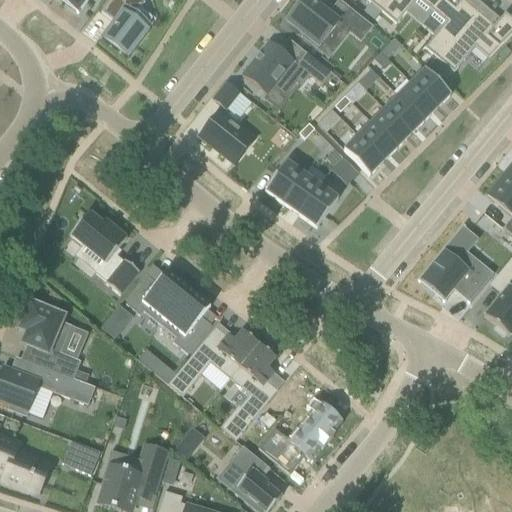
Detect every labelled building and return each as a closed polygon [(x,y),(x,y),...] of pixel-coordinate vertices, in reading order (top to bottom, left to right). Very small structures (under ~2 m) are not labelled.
[(57,0),(77,15),(88,0),(57,0)] [(112,23),(100,39),(127,60),(148,32),(131,20),(145,1),(144,0),(110,0),(100,14),(112,23)] [(306,0),(304,0),(286,23),(302,36),(303,37),(301,39),(317,52),(327,40),(334,46),(346,31),(360,42),(370,29),(371,31),(372,29),(338,2),(337,3),(338,4),(328,17),(326,16),(306,0)] [(367,0),(366,2),(370,5),(380,14),(392,0),(367,0)] [(392,0),(380,14),(395,26),(405,14),(416,1),(431,13),(441,0),(392,0)] [(434,38),(424,50),(432,57),(438,62),(478,15),(462,2),(464,0),(441,0),(431,13),(445,25),(434,38)] [(438,62),(431,71),(445,84),(453,74),(474,49),(487,60),(511,35),(511,21),(504,15),(499,21),(493,28),(478,15),(438,62)] [(269,44),(241,78),(265,98),(272,89),(284,99),(295,84),(300,88),(308,78),(321,88),(331,76),(305,55),(296,66),(269,44)] [(386,48),(379,55),(386,61),(393,54),(386,48)] [(505,48),(497,56),(502,62),(511,54),(505,48)] [(379,55),(374,60),(383,70),(389,65),(386,61),(379,55)] [(432,57),(426,65),(431,71),(438,62),(432,57)] [(424,72),(410,85),(436,111),(450,97),(424,72)] [(364,78),(357,86),(363,92),(370,85),(364,78)] [(225,85),(211,102),(224,112),(225,111),(238,121),(251,105),(225,85)] [(410,85),(397,99),(422,125),(436,111),(410,85)] [(357,86),(350,92),(356,99),(363,92),(357,86)] [(344,99),(333,109),(339,115),(349,104),(344,99)] [(397,99),(383,112),(409,138),(422,125),(397,99)] [(383,112),(370,125),(396,151),(409,138),(383,112)] [(218,114),(198,138),(234,167),(254,142),(218,114)] [(370,125),(357,139),(382,164),(396,151),(370,125)] [(308,126),(298,136),(304,142),(314,132),(308,126)] [(357,139),(343,153),(368,178),(382,164),(357,139)] [(334,152),(325,160),(333,168),(341,159),(334,152)] [(343,161),(334,170),(349,184),(357,176),(343,161)] [(285,164),(264,193),(282,207),(303,177),(285,164)] [(511,182),(505,176),(486,200),(510,220),(502,231),(511,239),(511,182)] [(303,177),(282,207),(297,218),(319,188),(303,177)] [(319,188),(297,218),(316,231),(337,201),(319,188)] [(88,215),(69,238),(82,248),(103,265),(95,275),(106,284),(106,285),(105,286),(119,297),(138,274),(124,262),(123,264),(115,258),(120,253),(118,251),(126,241),(104,223),(101,226),(88,215)] [(419,280),(417,282),(419,284),(420,283),(442,302),(442,303),(444,304),(445,302),(444,302),(453,291),(467,303),(466,304),(468,306),(493,276),(467,255),(478,241),(464,230),(465,229),(463,227),(461,229),(462,230),(419,281),(419,280)] [(500,297),(483,318),(495,328),(493,331),(503,339),(505,336),(508,338),(511,333),(511,258),(488,287),(500,297)] [(141,287),(125,307),(139,318),(143,314),(160,327),(189,292),(166,274),(163,277),(157,285),(148,277),(141,287)] [(51,292),(44,300),(54,308),(61,300),(51,292)] [(189,292),(160,327),(175,340),(172,345),(187,357),(210,328),(200,320),(209,309),(189,292)] [(25,348),(19,361),(72,381),(80,363),(63,357),(61,361),(57,360),(70,328),(61,325),(64,317),(28,304),(27,307),(24,306),(19,319),(22,320),(17,331),(24,334),(19,346),(25,348)] [(108,321),(100,330),(114,342),(122,333),(108,321)] [(175,377),(167,388),(182,399),(209,366),(229,382),(258,346),(242,333),(234,342),(227,336),(226,338),(215,329),(175,377)] [(239,408),(220,431),(235,443),(274,397),(277,392),(266,383),(274,374),(267,369),(274,359),(258,346),(229,382),(249,399),(240,410),(239,408)] [(2,369),(0,373),(0,404),(9,408),(8,412),(26,419),(27,416),(41,421),(51,395),(87,409),(94,390),(85,386),(72,382),(66,379),(33,367),(28,379),(10,372),(2,369)] [(163,367),(154,377),(167,388),(175,377),(163,367)] [(76,373),(72,382),(85,386),(88,378),(76,373)] [(272,433),(257,451),(288,477),(303,458),(309,463),(320,451),(321,452),(332,439),(330,438),(341,425),(317,406),(286,444),(272,433)] [(115,418),(112,428),(122,431),(125,421),(115,418)] [(0,474),(4,476),(1,483),(34,496),(35,495),(27,492),(38,465),(40,465),(40,464),(15,454),(18,447),(0,439),(0,474)] [(99,455),(70,444),(61,465),(89,477),(99,455)] [(242,449),(216,481),(253,511),(269,511),(280,499),(265,486),(266,484),(261,481),(269,471),(242,449)] [(103,488),(97,507),(114,511),(120,511),(122,509),(129,511),(131,511),(133,507),(135,499),(150,504),(152,499),(162,466),(145,460),(144,464),(140,478),(126,473),(126,472),(122,471),(121,472),(107,468),(106,469),(107,469),(102,486),(100,485),(100,487),(103,488)] [(77,501),(87,503),(93,481),(83,479),(77,501)] [(199,511),(179,506),(181,499),(164,494),(158,511),(199,511)]
